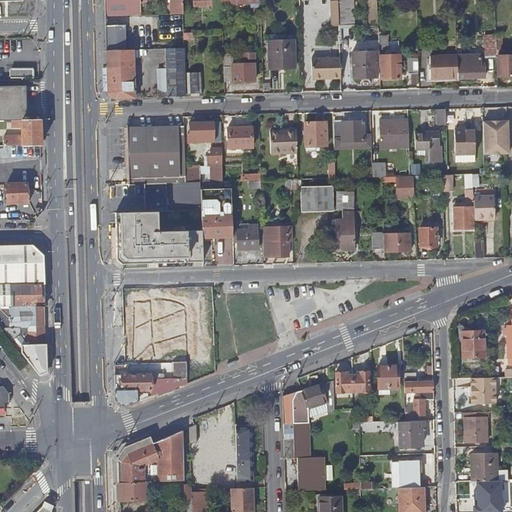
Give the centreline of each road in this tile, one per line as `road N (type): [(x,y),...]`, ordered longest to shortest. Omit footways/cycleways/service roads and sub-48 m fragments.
road 1 (residential): [(511,94),(91,108)]
road 2 (residential): [(454,298),(449,279),(421,268),(96,280)]
road 3 (primary): [(57,233),(64,442)]
road 4 (residential): [(441,303),(444,511)]
road 5 (primary): [(54,26),(57,233)]
road 6 (primary): [(441,303),(268,367)]
road 7 (primary): [(268,367),(100,429)]
road 8 (primary): [(96,280),(91,108)]
road 9 (primary): [(100,429),(96,280)]
road 10 (residential): [(274,511),(268,367)]
